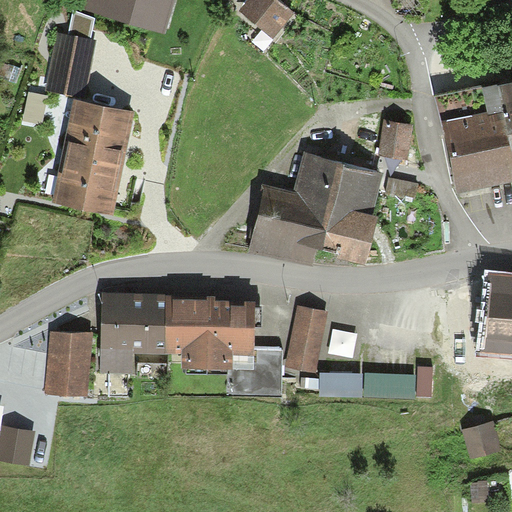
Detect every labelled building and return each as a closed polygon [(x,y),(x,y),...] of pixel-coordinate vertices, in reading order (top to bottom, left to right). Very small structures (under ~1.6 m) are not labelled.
[(84,0),(82,8),(164,34),(175,0),(84,0)] [(281,0),(247,0),(237,13),(273,42),(297,13),(281,0)] [(46,85),(84,94),(97,40),(59,31),(46,85)] [(511,84),(493,89),(437,101),(457,196),(511,185),(511,84)] [(48,94),(30,91),(24,119),(44,123),(48,94)] [(118,218),(139,115),(78,102),(56,205),(118,218)] [(415,126),(385,121),(379,157),(409,162),(415,126)] [(326,159),(307,154),(298,194),(267,187),(252,251),(313,265),(316,251),(323,253),(343,162),(326,159)] [(382,171),(343,162),(323,253),(367,262),(377,216),(373,215),(380,182),(382,171)] [(419,184),(390,178),(386,195),(416,201),(419,184)] [(511,281),(489,279),(481,391),(511,393),(511,281)] [(259,285),(171,286),(172,364),(260,363),(259,285)] [(171,286),(104,287),(105,365),(172,364),(171,286)] [(288,364),(318,369),(330,309),(300,303),(288,364)] [(360,331),(333,326),(328,353),(355,358),(360,331)] [(96,332),(53,329),(49,394),(91,397),(96,332)] [(419,368),(418,397),(433,398),(434,368),(419,368)] [(363,372),(321,372),(321,396),(363,396),(363,372)] [(414,373),(367,372),(366,397),(413,398),(414,373)] [(493,420),(462,429),(471,459),(502,450),(493,420)] [(0,458),(30,463),(35,431),(5,426),(0,453),(0,458)]
